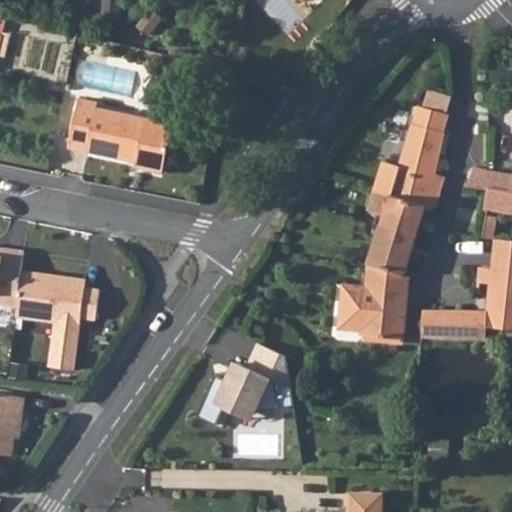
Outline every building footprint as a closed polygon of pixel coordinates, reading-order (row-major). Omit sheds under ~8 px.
[(98,103),(79,99),(69,147),(136,161),(135,166),(163,172),(173,123),(97,107),(98,103)] [(381,225),(416,236),(425,209),(431,210),(437,206),(445,176),(436,173),(445,132),(450,114),(418,105),(413,123),(399,166),(383,161),(367,210),(377,214),(374,222),(371,231),(378,233),(381,225)] [(487,189),(487,170),(472,168),(466,182),(487,189)] [(511,174),(487,170),(487,189),(485,205),(511,210),(511,174)] [(368,264),(404,275),(416,236),(381,225),(378,233),(368,264)] [(511,240),(494,239),(491,268),(489,282),(511,284),(511,240)] [(0,252),(0,302),(17,305),(21,278),(22,270),(25,251),(9,249),(9,254),(0,252)] [(409,275),(404,275),(368,264),(366,287),(347,286),(346,298),(341,297),(339,328),(362,330),(362,335),(402,339),(409,275)] [(511,284),(489,282),(491,268),(479,268),(477,283),(489,284),(486,312),(487,327),(511,329),(511,284)] [(22,270),(21,278),(48,282),(49,274),(22,270)] [(86,279),(49,274),(48,282),(21,278),(17,305),(16,316),(52,321),(45,365),(70,369),(74,366),(81,317),(96,319),(100,289),(85,287),(86,279)] [(486,312),(423,310),(421,338),(445,340),(486,340),(487,327),(486,312)] [(215,374),(196,416),(216,425),(224,407),(252,419),(255,412),(283,407),(280,400),(294,397),(286,356),(259,344),(248,367),(238,362),(230,381),(215,374)] [(26,366),(12,364),(10,378),(24,380),(26,366)] [(24,412),(26,397),(0,393),(0,453),(13,456),(15,437),(19,412),(24,412)] [(20,438),(24,412),(19,412),(15,437),(20,438)] [(382,511),(382,493),(351,493),(350,511),(382,511)]
